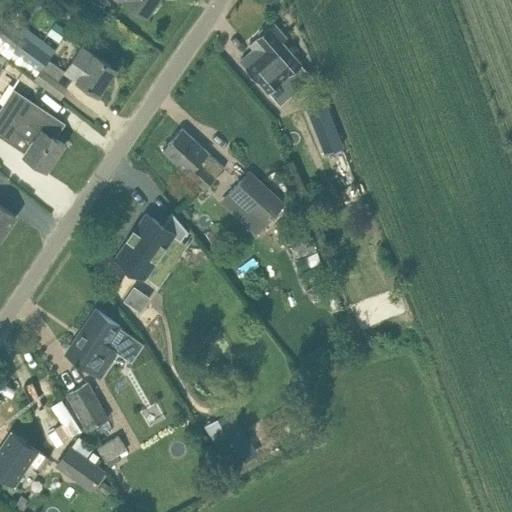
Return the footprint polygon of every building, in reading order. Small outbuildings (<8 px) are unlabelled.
[(124,0),(146,15),(156,0),(124,0)] [(0,35),(0,52),(35,78),(56,49),(24,26),(22,30),(10,21),(0,35)] [(282,41),(286,37),(273,22),(269,26),(268,26),(256,36),(256,37),(250,43),(257,51),(253,54),(251,51),(240,60),(246,67),(246,68),(257,80),(258,79),(268,91),(301,63),(282,41)] [(115,67),(99,56),(81,44),(64,70),(98,93),(115,67)] [(64,143),(55,137),(66,122),(14,87),(0,108),(0,135),(10,142),(17,132),(31,142),(23,154),(46,169),(64,143)] [(305,106),(324,154),(342,146),(323,99),(305,106)] [(206,150),(197,141),(183,128),(163,149),(204,188),(225,166),(207,149),(206,150)] [(230,191),(266,224),(285,202),(249,169),(230,191)] [(0,237),(16,214),(0,203),(0,237)] [(187,206),(182,210),(187,218),(193,214),(187,206)] [(130,236),(118,254),(146,273),(174,231),(182,236),(189,227),(173,209),(164,222),(147,211),(137,226),(134,225),(127,235),(130,236)] [(134,285),(123,300),(140,311),(151,296),(134,285)] [(392,314),(386,298),(354,311),(361,328),(392,314)] [(122,325),(113,319),(96,308),(80,331),(82,332),(78,339),(76,338),(66,352),(74,358),(74,359),(100,377),(119,350),(110,343),(119,330),(122,325)] [(108,417),(88,382),(67,393),(88,429),(108,417)] [(231,408),(204,424),(232,469),(258,452),(231,408)] [(49,456),(29,442),(12,431),(0,449),(0,472),(14,482),(29,460),(41,469),(49,456)] [(128,448),(120,433),(99,445),(107,460),(128,448)] [(102,472),(70,448),(58,464),(90,488),(102,472)]
